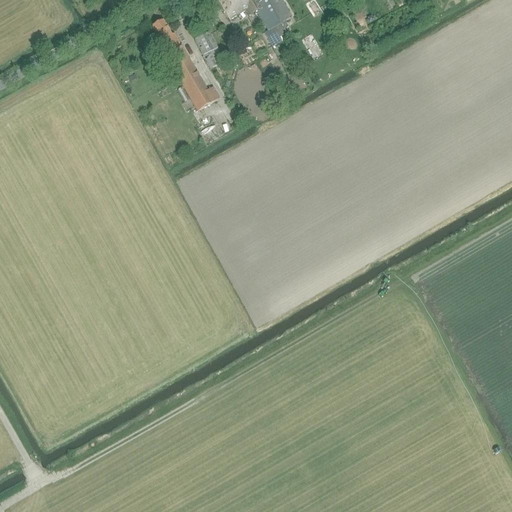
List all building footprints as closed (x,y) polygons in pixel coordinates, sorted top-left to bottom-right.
[(249,0),(248,0),(239,6),(235,0),(214,0),(223,15),(225,14),(229,21),(246,12),(249,17),(257,13),(254,7),(249,0)] [(257,13),(268,32),(264,34),(272,48),(291,37),(287,29),(288,28),(285,22),(292,18),(282,0),(265,0),(259,3),(254,7),(257,13)] [(198,113),(220,100),(213,88),(208,91),(175,34),(172,36),(163,21),(151,28),(160,43),(157,44),(198,113)] [(210,70),(213,69),(224,63),(217,50),(209,35),(195,42),(203,58),(210,70)] [(307,57),(314,55),(309,35),(302,37),(307,57)]
